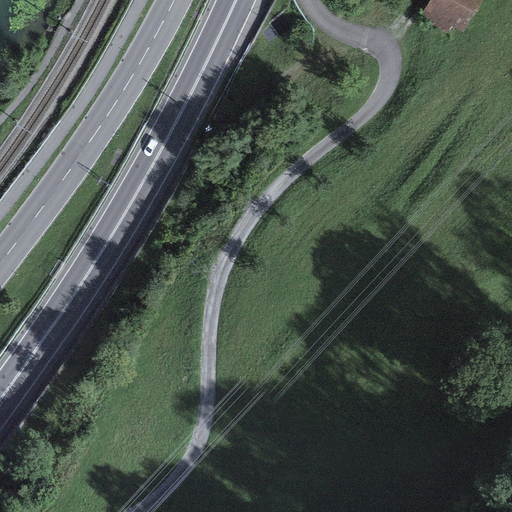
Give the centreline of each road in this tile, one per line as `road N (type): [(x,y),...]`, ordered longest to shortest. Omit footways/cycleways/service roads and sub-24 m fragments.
road 1 (trunk): [(235,0),(140,188),(0,400)]
road 2 (primary): [(174,0),(95,133),(0,263)]
